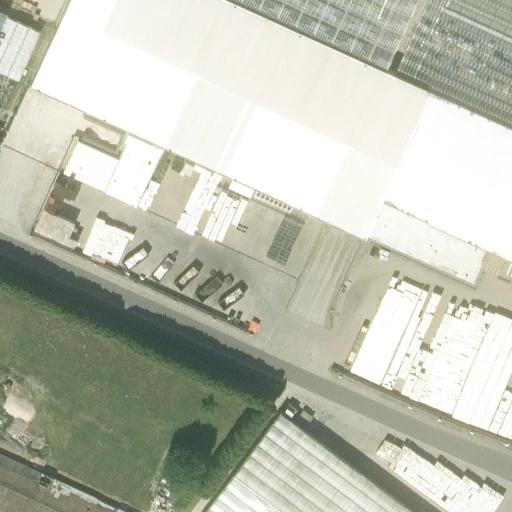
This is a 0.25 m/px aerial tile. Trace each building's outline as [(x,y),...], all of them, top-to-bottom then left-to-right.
[(430,89),(384,68),(414,0),(66,0),(28,84),(232,176),(254,186),(364,236),(381,198),(430,89)] [(511,0),(427,0),(395,73),(430,89),(511,125),(511,0)] [(0,9),(0,69),(21,77),(40,24),(0,9)] [(511,258),(511,125),(430,89),(381,198),(492,249),(511,258)] [(233,225),(92,173),(98,156),(68,145),(36,232),(103,257),(112,233),(131,240),(137,225),(179,240),(182,232),(225,248),(233,225)] [(249,197),(254,186),(232,176),(227,187),(249,197)] [(364,236),(472,285),(492,249),(381,198),(364,236)] [(452,412),(488,427),(511,368),(511,326),(390,278),(351,372),(451,413),(452,412)] [(414,511),(280,412),(204,511),(414,511)] [(0,510),(4,511),(128,511),(0,453),(0,510)]
